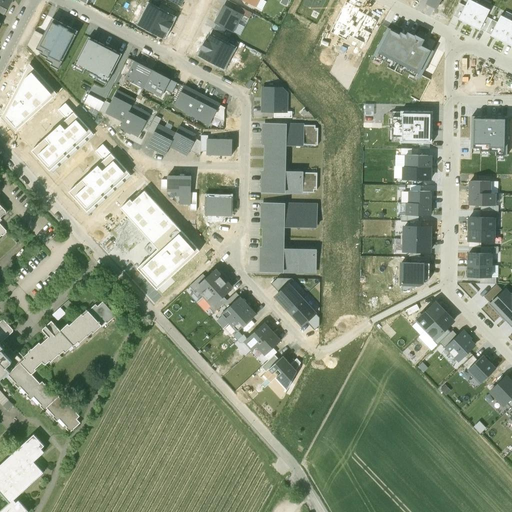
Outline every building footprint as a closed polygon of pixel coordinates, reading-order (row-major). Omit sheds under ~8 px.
[(440,0),(427,0),(426,3),(436,8),(440,0)] [(469,25),(479,4),(470,0),(467,0),(464,9),(458,19),(469,25)] [(161,2),(157,9),(173,18),(176,11),(161,2)] [(479,4),(469,25),(479,30),(485,19),(490,10),(479,4)] [(157,9),(149,5),(139,25),(163,37),(166,31),(167,32),(171,24),(170,23),(173,18),(157,9)] [(241,15),(224,6),(215,23),(233,32),(241,15)] [(453,17),(458,19),(464,9),(458,6),(453,17)] [(501,41),(511,21),(500,15),(496,25),(490,36),(501,41)] [(78,31),(52,18),(36,49),(43,52),(43,51),(49,54),(46,60),(53,63),(54,62),(60,65),(78,31)] [(490,36),(496,25),(485,19),(479,30),(490,36)] [(511,21),(501,41),(511,46),(511,45),(511,21)] [(394,31),(387,28),(373,55),(419,79),(434,51),(427,48),(428,47),(422,44),(425,39),(415,34),(414,35),(408,32),(406,36),(394,30),(394,31)] [(213,29),(210,36),(226,44),(229,37),(213,29)] [(226,44),(210,36),(206,42),(206,41),(202,49),(202,50),(199,55),(223,68),(234,48),(226,44)] [(122,54),(88,37),(74,65),(84,70),(85,70),(97,76),(97,77),(107,82),(122,54)] [(126,76),(133,62),(127,59),(119,73),(126,76)] [(143,88),(152,70),(134,61),(133,62),(126,76),(125,78),(143,88)] [(3,114),(18,130),(54,97),(27,67),(3,114)] [(170,79),(152,70),(143,88),(161,97),(170,79)] [(192,115),(202,96),(184,86),(175,104),(185,110),(185,111),(192,115)] [(263,88),(262,111),(274,112),(286,112),(286,111),(287,94),(282,88),(263,88)] [(135,100),(117,91),(106,112),(124,122),(132,106),(135,100)] [(104,102),(88,94),(83,104),(99,112),(104,102)] [(219,105),(202,96),(192,115),(209,124),(213,117),(219,105)] [(31,151),(50,171),(92,133),(65,103),(58,110),(66,119),(31,151)] [(225,108),(219,105),(213,117),(220,121),(224,121),(224,110),(225,108)] [(150,115),(132,106),(124,122),(121,127),(126,130),(125,131),(131,134),(131,133),(138,136),(150,115)] [(400,117),(392,117),(392,136),(400,137),(400,143),(431,143),(432,112),(400,111),(400,117)] [(486,117),(471,117),(470,148),(480,148),(480,151),(496,152),(496,155),(506,156),(507,117),(493,117),(493,116),(486,116),(486,117)] [(169,146),(176,134),(158,125),(147,145),(165,155),(169,146)] [(286,126),(262,125),(262,147),(265,147),(264,172),(261,172),(261,194),(302,195),(302,175),(284,174),(285,148),(302,149),(303,126),(286,125),(286,126)] [(176,134),(169,146),(187,155),(190,151),(194,142),(192,141),(194,138),(195,135),(180,127),(176,134)] [(200,141),(194,138),(192,141),(194,142),(190,151),(199,156),(200,155),(200,141)] [(232,139),(208,139),(207,155),(231,155),(232,139)] [(68,192),(87,212),(129,174),(103,144),(95,151),(103,160),(68,192)] [(406,155),(406,167),(430,167),(431,155),(406,155)] [(406,167),(403,167),(403,179),(430,179),(430,167),(406,167)] [(191,176),(167,176),(167,179),(167,191),(176,191),(176,196),(180,196),(180,204),(190,204),(191,192),(191,176)] [(470,193),(490,193),(490,181),(470,181),(470,193)] [(157,290),(199,251),(144,191),(132,202),(130,199),(120,208),(158,249),(137,268),(157,290)] [(409,203),(430,203),(430,191),(409,191),(409,203)] [(470,193),(469,205),(480,205),(494,205),(495,193),(490,193),(470,193)] [(231,198),(206,197),(206,216),(230,217),(231,198)] [(409,203),(407,203),(407,215),(430,215),(430,203),(409,203)] [(283,206),(261,206),(260,230),(262,230),(262,248),(259,248),(259,273),(315,275),(316,253),(284,252),(284,229),(316,229),(316,205),(284,204),(283,206)] [(469,229),(493,229),(494,217),(480,217),(469,217),(469,229)] [(404,227),(404,239),(430,239),(430,227),(404,227)] [(493,229),(469,229),(469,241),(480,241),(493,241),(493,229)] [(9,234),(0,241),(0,258),(17,243),(9,234)] [(430,251),(430,239),(404,239),(404,251),(430,251)] [(491,253),(468,253),(468,265),(491,265),(491,253)] [(411,263),(401,263),(400,291),(406,291),(429,280),(429,263),(411,263)] [(491,265),(468,265),(468,277),(490,277),(491,265)] [(204,297),(224,279),(216,270),(196,288),(204,297)] [(288,284),(289,284),(293,280),(292,278),(277,278),(271,284),(279,293),(288,284)] [(213,306),(232,288),(224,279),(204,297),(213,306)] [(288,284),(279,293),(275,296),(288,311),(302,299),(289,284),(288,284)] [(490,304),(511,326),(511,293),(511,295),(506,289),(490,304)] [(227,309),(240,296),(236,292),(223,304),(227,309)] [(229,323),(248,305),(240,296),(227,309),(221,314),(229,323)] [(302,299),(288,311),(302,325),(315,313),(302,299)] [(0,379),(7,374),(19,388),(20,387),(31,399),(33,397),(45,409),(46,408),(58,420),(59,419),(71,431),(80,423),(77,418),(80,416),(68,404),(67,405),(55,392),(54,394),(42,381),(40,383),(31,374),(31,373),(42,362),(44,364),(49,360),(51,362),(63,350),(65,352),(78,341),(79,343),(92,331),(93,333),(105,322),(107,323),(116,315),(102,301),(90,313),(88,311),(76,322),(74,320),(69,325),(68,323),(61,330),(52,320),(43,329),(43,330),(49,337),(41,344),(40,342),(24,356),(18,350),(16,350),(12,354),(1,343),(13,331),(13,330),(3,319),(0,321),(0,379)] [(426,329),(444,312),(435,302),(417,320),(426,329)] [(256,314),(248,305),(229,323),(237,332),(256,314)] [(60,319),(66,311),(60,307),(54,314),(60,319)] [(453,321),(444,312),(426,329),(435,339),(453,321)] [(257,346),(272,332),(264,323),(245,341),(253,350),(257,346)] [(445,349),(446,348),(458,336),(452,330),(439,343),(445,349)] [(463,331),(458,336),(446,348),(459,361),(474,345),(467,338),(468,336),(463,331)] [(272,332),(257,346),(265,355),(280,341),(272,332)] [(268,369),(279,360),(274,355),(261,367),(266,372),(268,369)] [(467,370),(480,384),(496,368),(488,361),(490,359),(486,355),(485,357),(483,355),(467,370)] [(290,364),(283,356),(279,360),(268,369),(273,374),(278,369),(281,372),(276,377),(287,389),(297,371),(296,371),(301,363),(296,358),(290,364)] [(490,391),(503,405),(506,403),(511,396),(511,382),(506,376),(490,391)] [(34,434),(0,464),(0,511),(28,511),(29,511),(19,500),(17,502),(14,499),(44,472),(34,461),(44,452),(41,448),(45,445),(34,434)]
